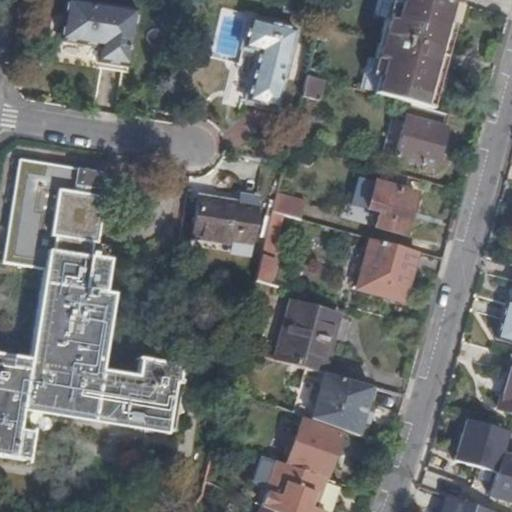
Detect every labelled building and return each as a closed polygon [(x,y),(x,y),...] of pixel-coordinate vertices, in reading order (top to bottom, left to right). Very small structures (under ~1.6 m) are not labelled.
[(140,10),(79,0),(67,0),(61,40),(101,47),(98,61),(131,66),(140,10)] [(410,104),(425,107),(437,62),(432,60),(436,48),(440,50),(453,4),(440,0),(400,0),(395,21),(387,19),(377,58),(377,59),(385,61),(376,92),(376,94),(393,99),(410,104)] [(258,53),(246,101),(276,109),(296,30),(250,19),(242,49),(258,53)] [(376,92),(385,61),(377,59),(377,58),(371,57),(363,89),(376,92)] [(309,76),(303,97),(319,101),(325,80),(309,76)] [(425,107),(410,104),(396,157),(436,168),(447,127),(445,127),(448,114),(425,107)] [(20,159),(8,229),(13,230),(11,244),(6,243),(6,245),(79,257),(89,195),(83,194),(84,186),(90,187),(92,172),(20,159)] [(410,176),(380,168),(369,209),(380,212),(376,227),(407,235),(418,194),(406,190),(410,176)] [(92,172),(90,187),(101,189),(105,188),(108,187),(110,185),(110,183),(110,180),(109,178),(106,176),(101,174),(92,172)] [(275,207),(274,213),(287,216),(300,220),(305,200),(279,193),(275,207)] [(89,195),(79,257),(108,262),(110,246),(97,243),(103,198),(89,195)] [(241,205),(200,198),(193,238),(234,245),(233,253),(251,255),(259,199),(243,196),(241,205)] [(266,242),(263,256),(277,259),(287,216),(274,213),(268,233),(267,238),(266,242)] [(405,303),(418,253),(372,240),(358,289),(405,303)] [(104,287),(108,262),(79,257),(6,245),(2,263),(44,270),(29,360),(0,354),(0,456),(13,459),(21,413),(91,425),(113,289),(104,287)] [(277,259),(263,256),(260,268),(257,280),(272,284),(278,259),(277,259)] [(511,340),(511,301),(508,300),(499,336),(511,340)] [(324,373),(333,340),(339,315),(297,304),(281,361),(306,368),(314,370),(324,373)] [(333,340),(324,373),(330,375),(339,342),(333,340)] [(511,362),(500,407),(511,410),(511,362)] [(314,370),(306,368),(303,376),(312,379),(314,370)] [(374,387),(330,375),(324,373),(321,388),(318,387),(312,389),(310,398),(312,404),(315,405),(312,419),(359,436),(363,423),(369,402),(374,387)] [(369,402),(375,404),(380,389),(374,387),(369,402)] [(369,402),(363,423),(369,425),(375,404),(369,402)] [(303,421),(288,464),(327,478),(342,434),(303,421)] [(511,445),(490,438),(485,455),(474,491),(511,502),(511,445)] [(474,491),(485,455),(478,454),(467,489),(474,491)] [(324,511),(316,509),(312,508),(316,499),(319,500),(320,499),(327,478),(288,464),(279,460),(262,507),(273,511),(324,511)] [(327,478),(320,499),(328,503),(337,482),(327,478)] [(496,511),(451,495),(444,511),(496,511)] [(197,501),(189,511),(212,511),(197,501)]
